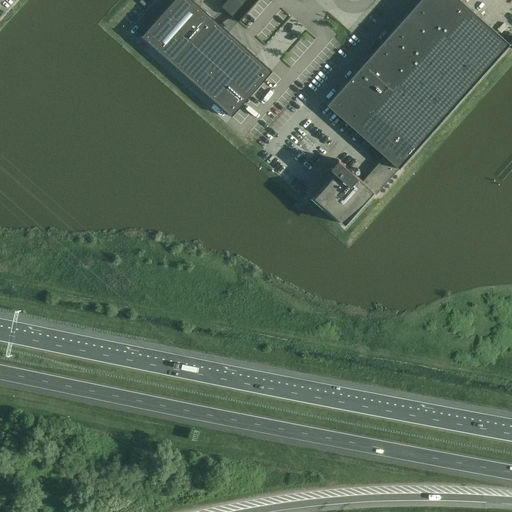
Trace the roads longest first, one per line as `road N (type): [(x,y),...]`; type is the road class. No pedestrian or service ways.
road 1 (motorway): [(511,433),(0,332)]
road 2 (motorway): [(0,372),(511,472)]
road 3 (motorway): [(248,511),(358,498),(511,500)]
